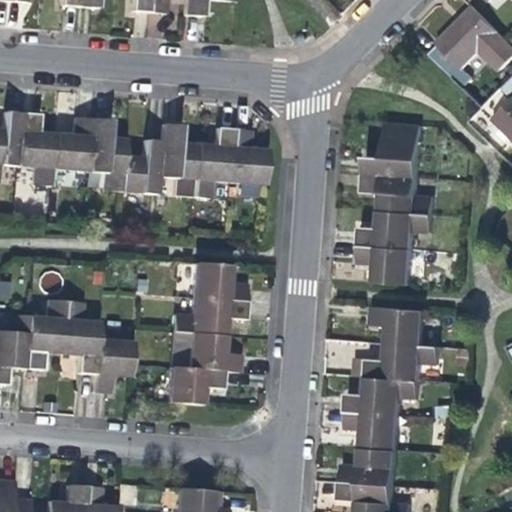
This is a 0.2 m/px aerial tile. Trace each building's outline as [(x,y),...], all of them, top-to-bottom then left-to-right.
[(94,0),(75,0),(75,7),(93,9),(94,0)] [(146,13),(146,0),(128,0),(128,11),(146,13)] [(165,0),(146,0),(146,13),(165,14),(165,0)] [(200,0),(182,0),(181,15),(200,17),(200,0)] [(511,45),(504,38),(472,6),(455,24),(436,42),(439,45),(430,55),(453,78),(479,52),(497,70),(511,54),(511,45)] [(511,97),(491,118),(511,139),(511,97)] [(0,165),(16,167),(20,114),(3,113),(2,131),(0,130),(0,165)] [(51,170),(54,135),(45,134),(38,134),(39,116),(20,114),(16,167),(35,168),(33,187),(50,189),(51,170)] [(87,173),(91,120),(75,119),(73,137),(67,136),(54,135),(51,170),(87,173)] [(123,158),(124,141),(116,140),(107,139),(109,122),(91,120),(87,173),(105,173),(103,193),(120,194),(123,158)] [(419,177),(423,126),(387,123),(386,144),(385,157),(366,155),(365,173),(419,177)] [(190,199),(194,146),(184,145),(177,145),(179,127),(160,125),(159,144),(156,178),(174,179),(173,198),(190,199)] [(228,183),(232,131),(215,130),(213,148),(205,147),(194,146),(190,199),(209,201),(211,182),(228,183)] [(263,186),(265,152),(258,151),(250,150),(251,132),(232,131),(228,183),(263,186)] [(156,178),(159,144),(142,142),(141,159),(133,158),(123,158),(120,194),(155,197),(156,178)] [(419,177),(365,173),(364,190),(381,192),(381,201),(380,210),(435,214),(436,196),(418,195),(419,177)] [(435,214),(380,210),(379,221),(379,227),(361,226),(360,244),(413,248),(415,230),(433,231),(435,214)] [(375,272),(374,281),(411,284),(413,248),(360,244),(358,262),(375,263),(375,272)] [(245,303),(246,285),(229,284),(230,277),(231,266),(195,263),(192,299),(245,303)] [(26,314),(22,369),(40,370),(41,353),(51,354),(58,354),(62,300),(45,299),(44,316),(26,314)] [(226,327),(227,320),(244,321),(245,303),(192,299),(191,316),(173,315),(172,332),(191,334),(225,336),(226,327)] [(62,300),(58,354),(68,355),(77,355),(75,374),(93,375),(95,339),(97,319),(78,318),(80,301),(62,300)] [(426,310),(373,306),(371,323),(389,325),(388,332),(387,343),(423,346),(426,310)] [(0,330),(0,384),(4,385),(5,368),(13,369),(22,369),(26,314),(9,313),(7,331),(0,330)] [(225,336),(191,334),(188,370),(223,372),(240,374),(241,355),(242,337),(225,336)] [(129,365),(131,341),(95,339),(93,375),(92,392),(112,394),(113,377),(120,377),(128,378),(129,365)] [(423,346),(387,343),(386,354),(386,360),(368,358),(367,377),(420,381),(422,362),(439,363),(440,347),(423,346)] [(221,390),(223,372),(188,370),(169,368),(166,403),(203,406),(204,396),(204,389),(221,390)] [(420,381),(367,377),(366,385),(366,392),(349,390),(347,409),(400,413),(401,397),(419,398),(420,381)] [(400,413),(347,409),(346,426),(363,427),(362,436),(361,447),(397,450),(400,413)] [(397,450),(361,447),(361,457),(360,465),(343,463),(341,482),(394,486),(397,450)] [(9,511),(11,496),(12,481),(0,479),(0,511),(9,511)] [(394,486),(341,482),(340,499),(357,500),(357,507),(356,511),(409,511),(410,504),(393,503),(394,486)] [(81,511),(84,486),(66,484),(64,501),(56,500),(47,500),(45,511),(81,511)] [(115,511),(117,505),(109,505),(100,504),(102,487),(84,486),(81,511),(115,511)] [(226,511),(227,509),(211,508),(212,500),(212,492),(177,489),(175,511),(226,511)] [(26,511),(28,498),(11,496),(9,511),(26,511)]
